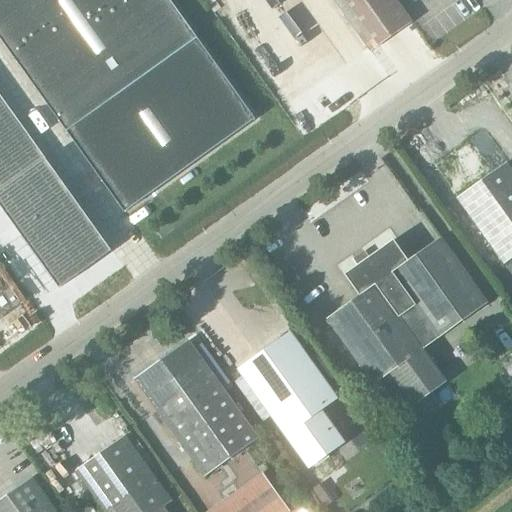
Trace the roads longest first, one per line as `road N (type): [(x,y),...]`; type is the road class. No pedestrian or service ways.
road 1 (unclassified): [(511,27),(0,382)]
road 2 (unknown): [(0,48),(157,273)]
